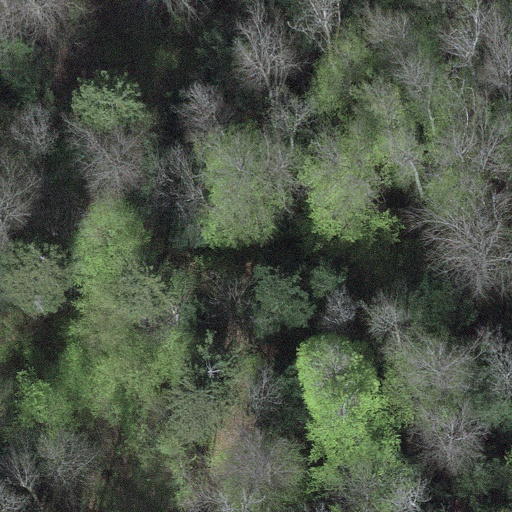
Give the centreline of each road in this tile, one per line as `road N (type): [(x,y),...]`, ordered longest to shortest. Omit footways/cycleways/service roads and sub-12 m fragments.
road 1 (track): [(0,350),(115,302),(511,221)]
road 2 (track): [(266,0),(221,19),(0,169)]
